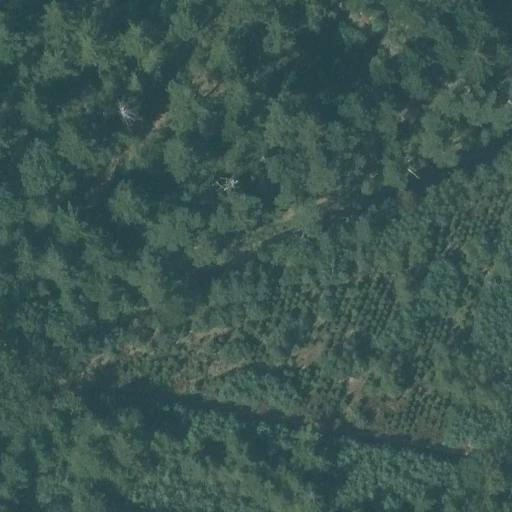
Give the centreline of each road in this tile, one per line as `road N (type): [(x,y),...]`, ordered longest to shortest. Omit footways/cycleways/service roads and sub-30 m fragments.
road 1 (track): [(0,407),(59,387),(93,386),(511,462)]
road 2 (unknown): [(511,112),(376,45),(336,0)]
